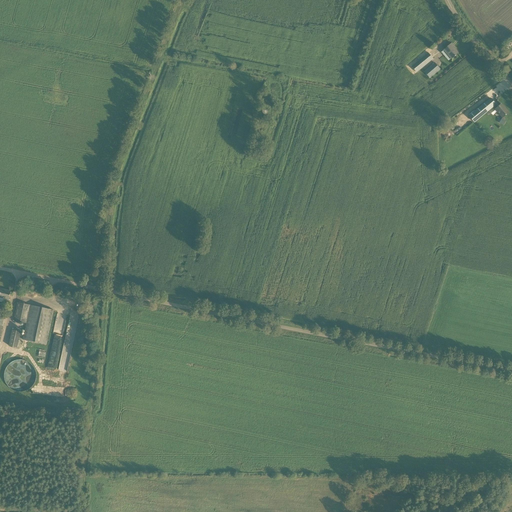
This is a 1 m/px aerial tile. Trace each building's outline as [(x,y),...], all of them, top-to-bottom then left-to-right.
[(458,54),(453,48),(454,47),(451,44),(445,49),(452,58),(458,54)] [(429,53),(412,67),(417,72),(433,59),(429,53)] [(435,63),(425,72),(430,78),(441,70),(435,63)] [(498,107),(495,105),(490,98),(469,116),(474,123),(493,107),(503,118),(508,113),(501,104),(498,107)] [(0,301),(6,303),(7,299),(9,300),(11,291),(0,288),(0,301)] [(46,345),(53,315),(54,310),(17,303),(14,320),(27,323),(23,340),(46,345)] [(22,331),(15,329),(11,348),(18,350),(22,331)] [(29,368),(29,366),(29,364),(28,363),(27,362),(26,361),(24,360),(23,360),(21,360),(20,360),(18,360),(17,361),(15,362),(14,363),(14,365),(13,367),(13,368),(13,370),(14,371),(15,372),(16,374),(17,375),(18,375),(20,376),(21,376),(23,376),(24,375),(26,375),(27,373),(28,372),(29,371),(29,369),(29,368)]
